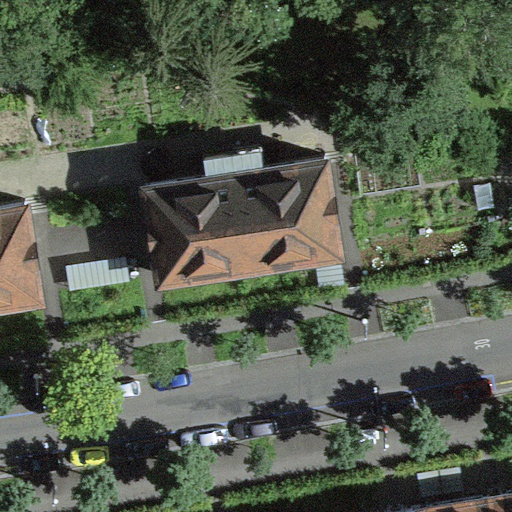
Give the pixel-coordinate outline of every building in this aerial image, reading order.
[(235,166),(249,259),(301,251),(339,245),(325,152),(235,166)] [(249,259),(235,166),(146,179),(160,272),(198,267),(249,259)] [(0,200),(0,296),(1,296),(39,290),(25,197),(0,200)] [(511,511),(511,487),(498,490),(481,493),(484,511),(511,511)] [(484,511),(481,493),(371,510),(360,511),(484,511)]
